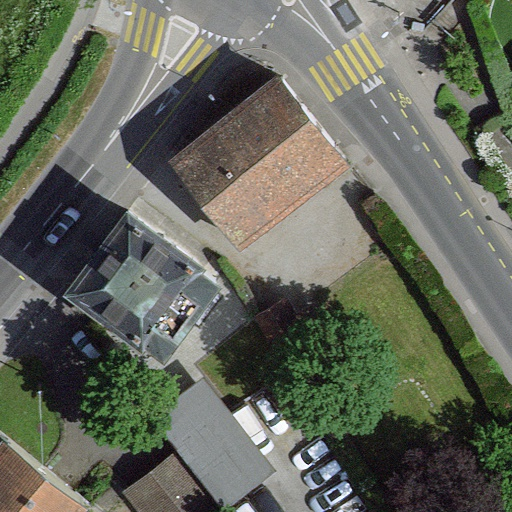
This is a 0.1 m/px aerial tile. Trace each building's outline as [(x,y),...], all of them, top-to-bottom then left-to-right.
[(279,71),(177,153),(238,228),(340,146),(279,71)] [(145,336),(164,350),(220,273),(197,257),(201,252),(125,197),(63,282),(142,339),(145,336)] [(156,414),(222,502),(272,465),(206,376),(156,414)] [(5,436),(0,442),(0,511),(81,511),(89,503),(5,436)] [(129,488),(146,511),(198,511),(215,500),(178,451),(129,488)]
